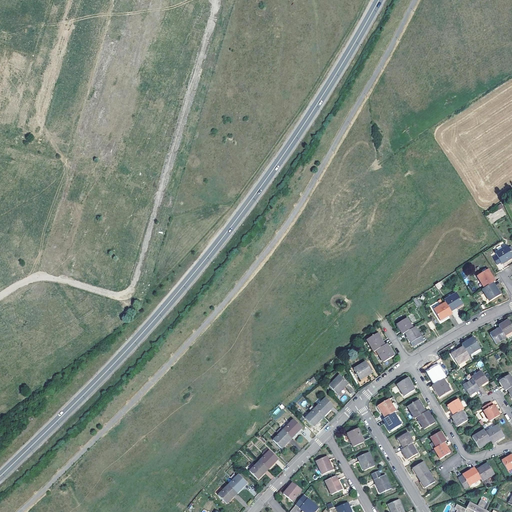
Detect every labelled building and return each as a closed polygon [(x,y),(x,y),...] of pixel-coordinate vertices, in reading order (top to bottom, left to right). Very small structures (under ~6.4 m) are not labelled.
[(486,216),(491,224),(507,214),(500,204),(491,210),(492,212),(486,216)] [(507,246),(496,253),(503,264),(511,258),(511,254),(509,249),(507,246)] [(494,283),(496,282),(488,270),(477,277),(484,289),(494,283)] [(484,289),(482,290),(489,302),(501,295),(494,283),(484,289)] [(446,303),(451,312),(463,305),(456,294),(445,300),(446,303)] [(451,312),(446,303),(434,310),(441,321),(453,314),(451,312)] [(405,333),(413,328),(407,318),(396,325),(402,334),(405,333)] [(511,325),(508,320),(499,326),(500,328),(505,336),(511,331),(511,325)] [(415,327),(413,328),(405,333),(411,343),(421,337),(415,327)] [(497,344),(506,338),(505,336),(500,328),(490,334),(497,344)] [(376,351),(385,345),(378,334),(367,340),(374,352),(376,351)] [(474,337),(461,345),(463,347),(469,356),(480,349),(474,337)] [(385,345),(376,351),(383,363),(394,356),(387,344),(385,345)] [(458,365),(470,358),(469,356),(463,347),(451,354),(458,365)] [(372,373),(366,362),(354,369),(361,380),(372,373)] [(443,379),(446,378),(438,366),(427,372),(435,385),(443,379)] [(472,377),(473,379),(478,388),(488,381),(481,371),(472,377)] [(348,384),(339,375),(329,386),(338,394),(348,384)] [(505,391),(508,390),(511,387),(511,378),(510,375),(500,382),(505,391)] [(415,390),(407,378),(397,384),(404,396),(415,390)] [(435,385),(433,386),(440,397),(450,391),(443,379),(435,385)] [(470,396),(479,390),(478,388),(473,379),(463,386),(470,396)] [(334,406),(325,398),(315,408),(323,417),(334,406)] [(448,406),(454,415),(462,411),(464,409),(458,399),(448,406)] [(394,413),(396,412),(388,400),(378,406),(385,418),(394,413)] [(407,407),(415,419),(417,418),(425,412),(418,401),(407,407)] [(490,422),(500,415),(494,405),(483,411),(490,422)] [(323,417),(315,408),(305,419),(314,427),(323,417)] [(435,423),(427,411),(425,412),(417,418),(424,429),(435,423)] [(454,415),(452,417),(458,427),(467,421),(462,411),(454,415)] [(385,418),(383,419),(390,431),(401,425),(394,413),(385,418)] [(283,430),(292,438),(302,428),(293,420),(283,430)] [(491,441),(492,444),(504,437),(497,425),(485,433),(491,441)] [(283,430),(281,428),(277,432),(279,434),(273,440),(282,449),(292,438),(283,430)] [(364,442),(358,429),(347,434),(353,447),(364,442)] [(485,433),(484,430),(472,437),(479,449),(491,441),(485,433)] [(430,438),(436,447),(444,443),(446,441),(440,432),(430,438)] [(411,444),(413,443),(407,433),(398,439),(404,449),(411,444)] [(436,447),(434,449),(440,459),(450,453),(444,443),(436,447)] [(404,449),(402,450),(408,460),(417,454),(411,444),(404,449)] [(278,459),(270,451),(260,461),(268,469),(278,459)] [(374,466),(368,453),(358,457),(364,471),(374,466)] [(511,456),(511,455),(502,461),(508,471),(511,468),(511,456)] [(333,470),(327,457),(316,461),(322,475),(333,470)] [(268,469),(260,461),(250,472),(258,480),(268,469)] [(419,478),(429,473),(422,463),(413,468),(419,478)] [(481,479),(483,481),(495,474),(488,463),(476,470),(481,479)] [(476,470),(475,468),(463,475),(469,486),(481,479),(476,470)] [(380,477),(378,471),(371,475),(380,494),(391,489),(385,475),(380,477)] [(429,473),(419,478),(425,488),(435,482),(429,473)] [(247,483),(239,475),(228,485),(237,493),(247,483)] [(342,489),(336,476),(325,481),(331,494),(342,489)] [(301,491),(292,483),(283,494),(292,501),(301,491)] [(237,493),(228,485),(219,495),(227,503),(237,493)] [(315,511),(319,508),(307,499),(300,508),(305,511),(315,511)] [(404,511),(399,500),(388,505),(390,511),(404,511)] [(487,511),(482,509),(486,503),(480,500),(477,507),(469,503),(467,507),(465,509),(464,511),(471,511),(472,511),(474,511),(487,511)] [(351,511),(348,503),(334,509),(335,511),(351,511)]
